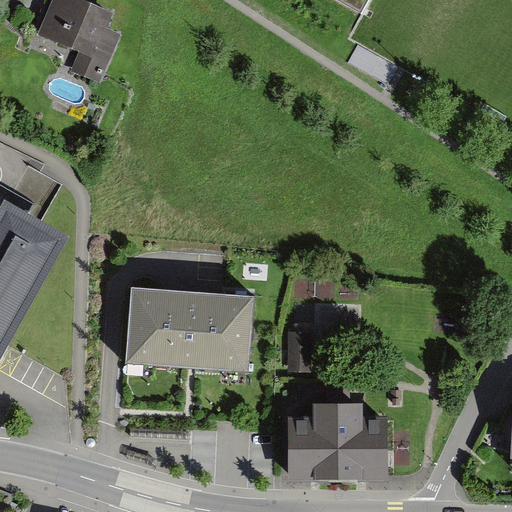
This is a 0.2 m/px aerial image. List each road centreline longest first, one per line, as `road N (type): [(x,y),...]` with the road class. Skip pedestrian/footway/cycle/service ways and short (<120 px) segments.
road 1 (tertiary): [(213,511),(0,456)]
road 2 (residential): [(435,511),(444,477),(511,349)]
